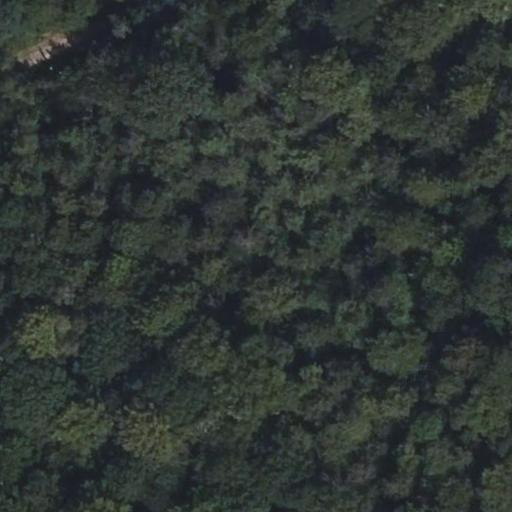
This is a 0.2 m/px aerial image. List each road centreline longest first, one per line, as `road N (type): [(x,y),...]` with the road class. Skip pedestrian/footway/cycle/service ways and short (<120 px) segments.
road 1 (unknown): [(175,511),(0,373)]
road 2 (unknown): [(161,0),(0,76)]
